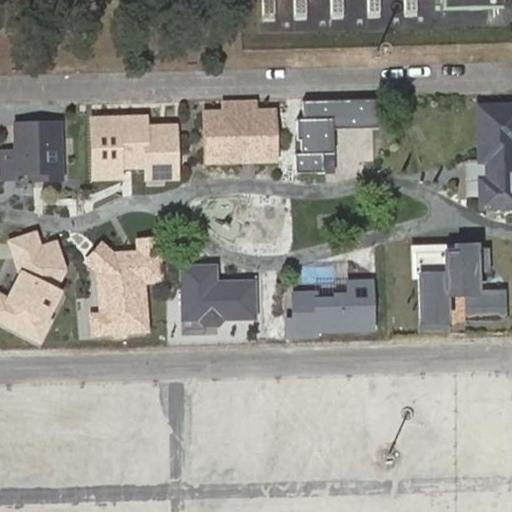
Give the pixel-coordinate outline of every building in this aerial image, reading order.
[(505,8),(505,0),(445,0),(446,10),(505,8)] [(85,123),(85,166),(96,166),(110,154),(119,154),(127,161),(127,171),(139,183),(152,181),(174,157),(157,140),(167,130),(142,106),(119,130),(109,130),(102,123),(85,123)] [(362,109),(301,107),(299,147),(322,148),(321,154),(346,155),(346,149),(361,150),(360,155),(377,156),(379,127),(362,126),(362,109)] [(283,164),(283,111),(233,111),(233,108),(204,108),(204,130),(223,130),(223,141),(227,141),(227,150),(219,150),(219,164),(283,164)] [(499,110),(429,111),(431,179),(501,178),(499,110)] [(73,117),(51,115),(50,132),(15,130),(9,129),(9,119),(0,118),(0,161),(5,163),(5,175),(27,177),(30,172),(44,173),(47,178),(69,179),(73,117)] [(0,311),(21,307),(17,289),(53,282),(43,238),(8,246),(9,250),(0,251),(0,311)] [(144,332),(140,284),(157,282),(154,244),(134,245),(136,259),(127,259),(123,255),(109,256),(96,272),(98,316),(89,318),(90,336),(109,335),(112,338),(122,337),(125,333),(144,332)] [(84,263),(96,272),(109,256),(98,246),(84,263)] [(415,275),(422,316),(466,309),(468,322),(504,316),(492,247),(474,250),(468,258),(453,260),(447,269),(415,275)] [(195,278),(199,302),(170,306),(175,345),(239,335),(233,302),(229,273),(195,278)] [(318,332),(373,331),(372,279),(346,280),(346,293),(335,293),(335,296),(318,297),(318,291),(290,292),(291,319),(284,319),(284,338),(318,337),(318,332)] [(242,300),(233,302),(239,335),(247,334),(242,300)] [(0,474),(30,477),(33,451),(0,448),(0,474)]
